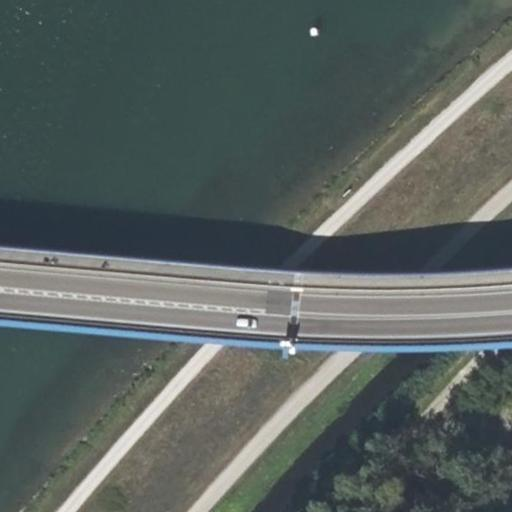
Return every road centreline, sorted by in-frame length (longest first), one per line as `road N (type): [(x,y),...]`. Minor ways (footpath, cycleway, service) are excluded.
road 1 (track): [(59,511),(365,180),(511,57)]
road 2 (primary): [(0,291),(383,322),(511,318)]
road 3 (track): [(511,192),(327,365),(197,511)]
road 4 (track): [(511,332),(412,418),(330,511)]
